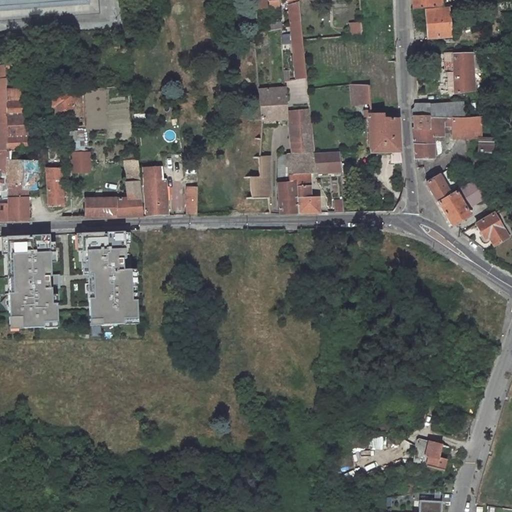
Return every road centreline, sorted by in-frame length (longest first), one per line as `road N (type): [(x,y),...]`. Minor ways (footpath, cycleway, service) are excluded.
road 1 (tertiary): [(412,221),(0,226)]
road 2 (unclassified): [(401,0),(412,221)]
road 3 (residential): [(511,336),(459,511)]
